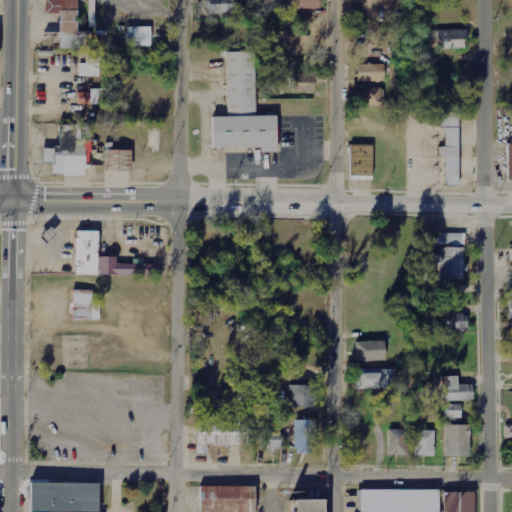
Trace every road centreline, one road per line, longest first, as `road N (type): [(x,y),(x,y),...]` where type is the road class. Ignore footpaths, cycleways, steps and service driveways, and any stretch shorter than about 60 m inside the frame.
road 1 (residential): [(496,511),(484,0)]
road 2 (residential): [(337,511),(336,0)]
road 3 (residential): [(177,511),(178,0)]
road 4 (residential): [(511,476),(15,471)]
road 5 (tertiary): [(511,206),(18,200)]
road 6 (primary): [(13,511),(18,200)]
road 7 (primary): [(18,200),(17,0)]
